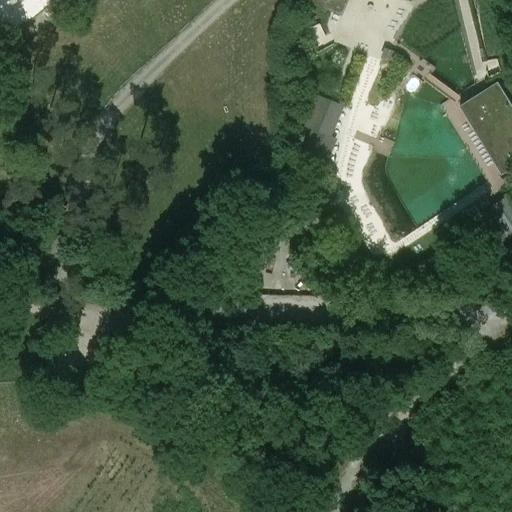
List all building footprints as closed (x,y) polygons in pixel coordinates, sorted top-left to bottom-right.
[(0,0),(0,28),(8,38),(54,0),(0,0)] [(342,0),(313,0),(338,10),(342,0)] [(475,0),(475,5),(491,5),(491,10),(498,10),(498,0),(475,0)] [(511,111),(495,83),(459,106),(470,124),(474,122),(502,170),(511,163),(511,111)] [(333,143),(312,134),(303,155),(324,164),(333,143)] [(511,202),(508,198),(468,225),(487,253),(511,236),(511,202)] [(275,212),(251,226),(262,247),(287,233),(275,212)] [(0,393),(53,387),(49,359),(0,365),(0,393)]
